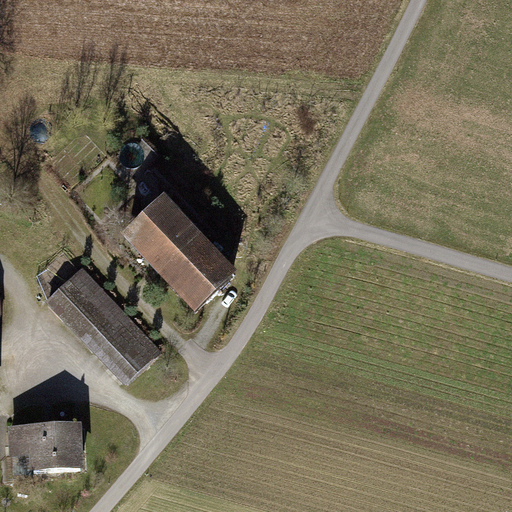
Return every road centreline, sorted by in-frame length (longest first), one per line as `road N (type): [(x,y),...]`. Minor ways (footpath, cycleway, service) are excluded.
road 1 (track): [(108,511),(172,438),(259,312),(420,0)]
road 2 (track): [(172,438),(53,359),(33,287),(88,250),(75,208),(0,146)]
road 3 (track): [(511,274),(310,218)]
